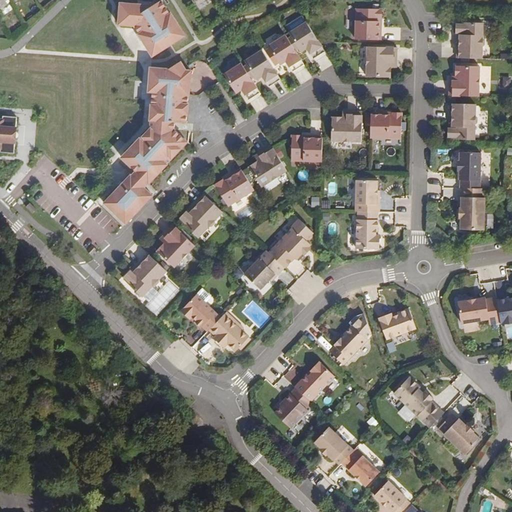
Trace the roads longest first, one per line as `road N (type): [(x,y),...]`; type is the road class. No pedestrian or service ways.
road 1 (residential): [(426,281),(454,355),(502,398),(508,421),(462,511)]
road 2 (residential): [(77,284),(190,167),(258,122)]
road 3 (residential): [(411,271),(331,291),(223,400)]
road 4 (residential): [(223,400),(167,373),(77,284)]
road 5 (residential): [(423,89),(322,88),(258,122)]
road 6 (residential): [(423,89),(421,254)]
road 7 (residential): [(312,511),(248,451),(223,400)]
